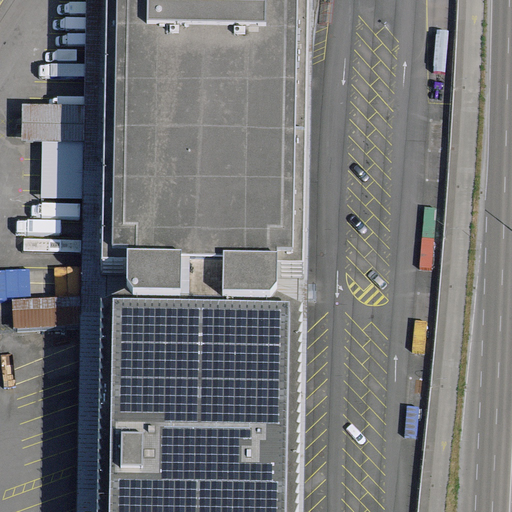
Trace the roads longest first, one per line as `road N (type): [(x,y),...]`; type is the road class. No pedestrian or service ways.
road 1 (primary): [(508,0),(502,282)]
road 2 (primary): [(502,282),(476,511)]
road 3 (primary): [(502,282),(492,511)]
